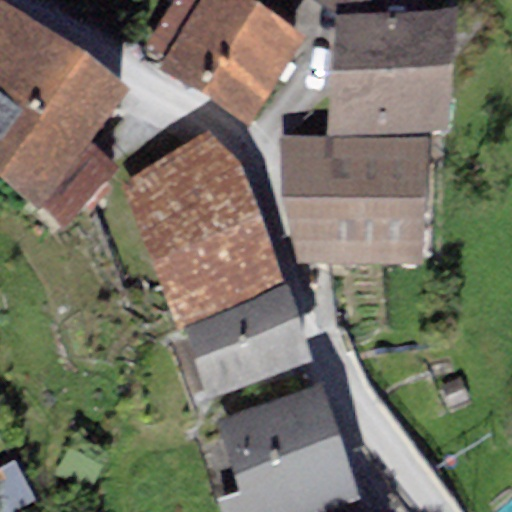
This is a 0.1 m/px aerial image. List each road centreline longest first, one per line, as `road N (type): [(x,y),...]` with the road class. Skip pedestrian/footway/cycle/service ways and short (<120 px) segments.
road 1 (residential): [(67,34),(253,160),(316,340),(352,401)]
road 2 (residential): [(352,401),(435,511)]
road 3 (residential): [(352,401),(343,417),(359,469),(385,511)]
